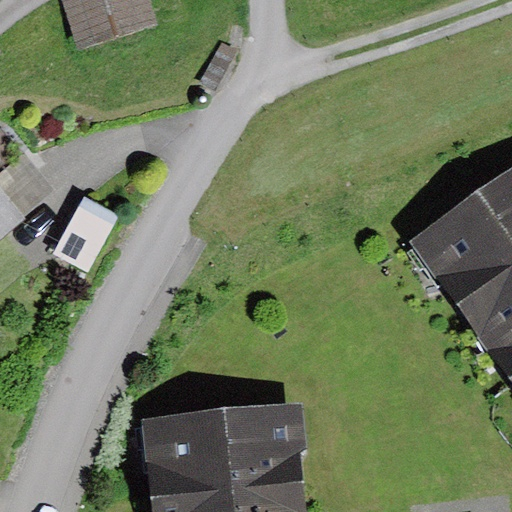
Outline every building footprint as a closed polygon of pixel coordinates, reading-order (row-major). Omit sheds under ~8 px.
[(148,0),(95,0),(66,8),(80,63),(160,42),(148,0)] [(511,173),(412,246),(511,400),(511,173)] [(88,257),(119,206),(89,188),(58,239),(88,257)] [(0,210),(0,260),(25,240),(0,210)] [(313,511),(304,410),(143,424),(151,511),(313,511)]
